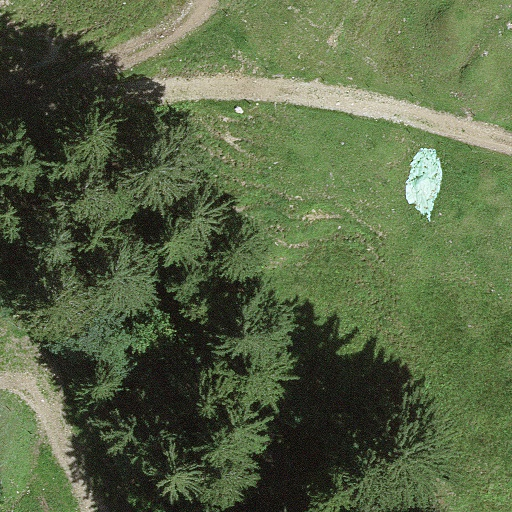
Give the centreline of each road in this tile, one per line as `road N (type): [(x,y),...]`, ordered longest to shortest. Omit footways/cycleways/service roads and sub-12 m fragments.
road 1 (track): [(68,79),(282,91),(511,154)]
road 2 (track): [(0,102),(165,40),(194,0)]
